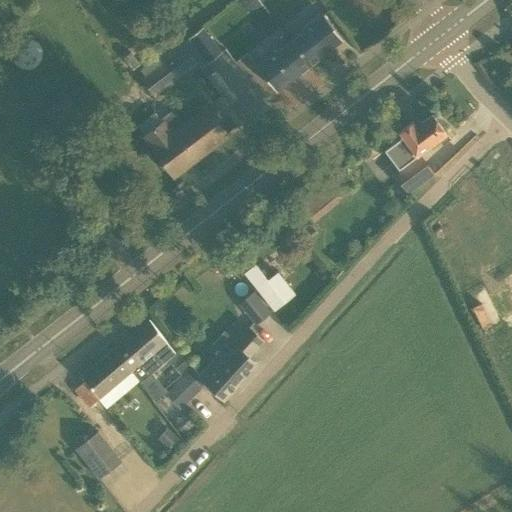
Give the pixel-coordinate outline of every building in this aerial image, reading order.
[(323,14),(290,40),(309,65),(342,39),(323,14)] [(201,29),(191,36),(209,61),(220,52),(201,29)] [(191,36),(183,43),(185,45),(184,46),(199,65),(200,67),(209,61),(191,36)] [(309,65),(290,40),(257,66),(276,91),(309,65)] [(156,97),(199,65),(184,46),(141,78),(156,97)] [(224,129),(206,106),(179,127),(171,114),(162,122),(155,112),(137,125),(145,135),(143,137),(172,170),(224,129)] [(449,137),(432,114),(416,126),(413,121),(399,131),(403,137),(392,145),(406,163),(393,172),(409,194),(436,174),(421,153),(440,139),(443,142),(449,137)] [(324,181),(298,202),(313,221),(339,200),(324,181)] [(255,263),(244,272),(274,311),(295,294),(278,272),(268,280),(255,263)] [(255,325),(271,313),(254,291),(238,304),(255,325)] [(149,319),(116,348),(134,369),(132,371),(140,380),(141,382),(175,352),(167,342),(168,341),(149,319)] [(222,350),(198,377),(224,400),(257,363),(249,356),(255,349),(256,349),(257,348),(256,348),(263,341),(264,340),(263,339),(262,339),(250,328),(249,327),(234,344),(238,348),(230,357),(222,350)] [(134,369),(116,348),(82,377),(85,381),(76,389),(91,406),(99,399),(107,408),(140,380),(132,371),(134,369)] [(180,407),(200,388),(186,373),(166,393),(180,407)] [(98,478),(121,460),(98,431),(76,448),(98,478)]
